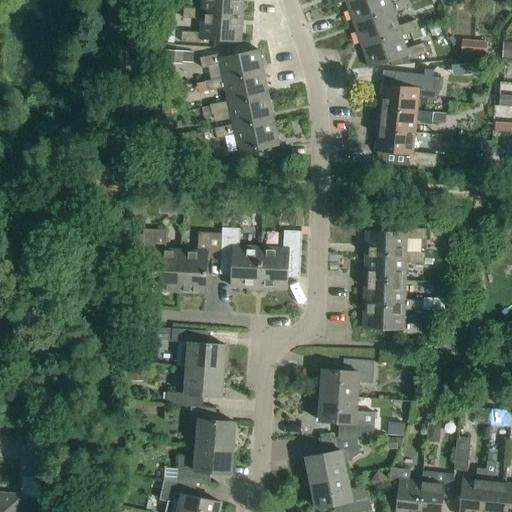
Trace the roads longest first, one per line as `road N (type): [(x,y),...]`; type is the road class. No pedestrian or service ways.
road 1 (residential): [(286,342),(317,313),(322,185),(316,71),(286,0)]
road 2 (residential): [(255,511),(266,372),(286,342)]
road 3 (residential): [(286,342),(255,322),(148,317)]
